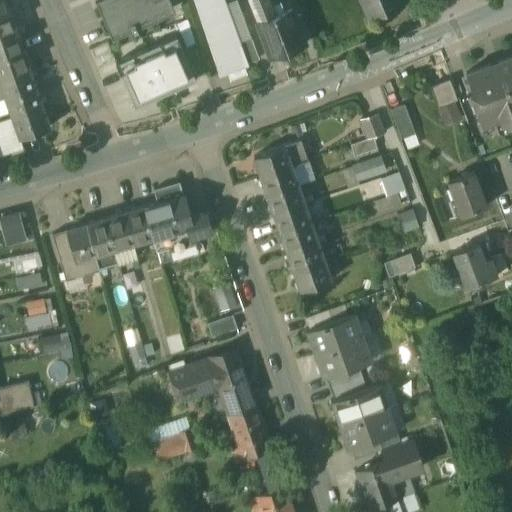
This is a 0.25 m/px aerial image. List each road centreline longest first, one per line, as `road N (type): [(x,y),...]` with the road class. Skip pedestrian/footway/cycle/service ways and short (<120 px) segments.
road 1 (residential): [(197,128),(331,511)]
road 2 (residential): [(197,128),(471,24)]
road 3 (residential): [(48,0),(115,152)]
